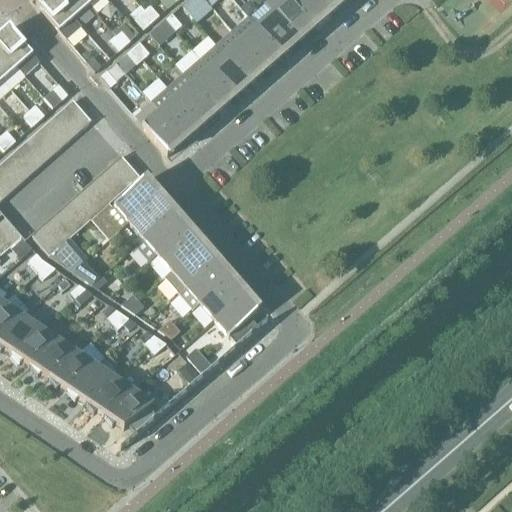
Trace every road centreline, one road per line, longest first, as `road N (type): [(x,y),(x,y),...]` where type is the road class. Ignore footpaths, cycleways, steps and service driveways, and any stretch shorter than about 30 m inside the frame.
road 1 (residential): [(0,400),(118,481),(292,331),(175,191)]
road 2 (residential): [(175,191),(392,0)]
road 3 (residential): [(175,191),(9,0)]
road 4 (secondary): [(385,511),(511,402)]
